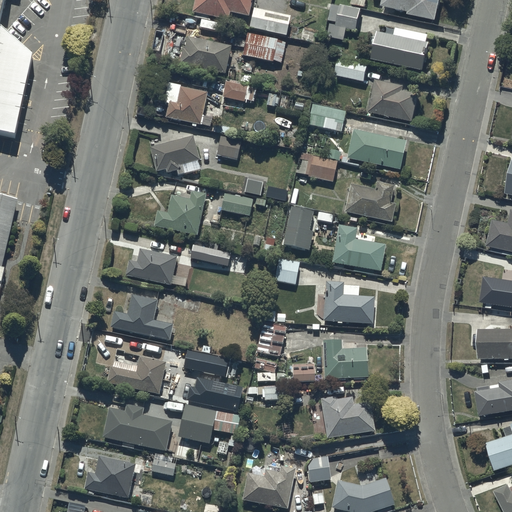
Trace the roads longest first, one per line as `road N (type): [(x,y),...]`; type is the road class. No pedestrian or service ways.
road 1 (unclassified): [(130,0),(18,511)]
road 2 (residential): [(453,511),(424,391),(424,321),(493,0)]
